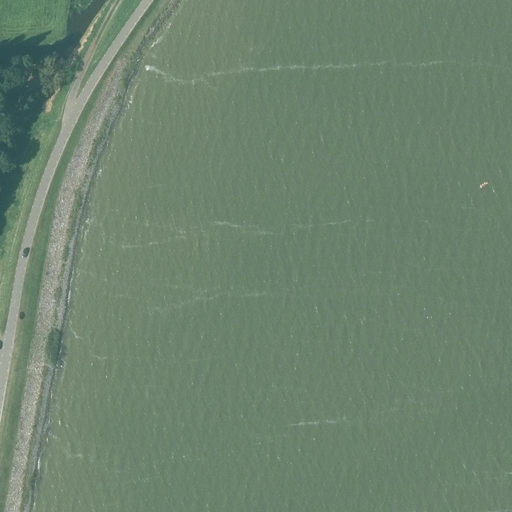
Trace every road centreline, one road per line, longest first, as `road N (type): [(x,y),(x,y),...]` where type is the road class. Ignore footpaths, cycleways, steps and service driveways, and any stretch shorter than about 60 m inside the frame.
road 1 (tertiary): [(0,396),(21,264),(52,162),(83,97),(148,0)]
road 2 (track): [(118,0),(78,78),(68,127)]
